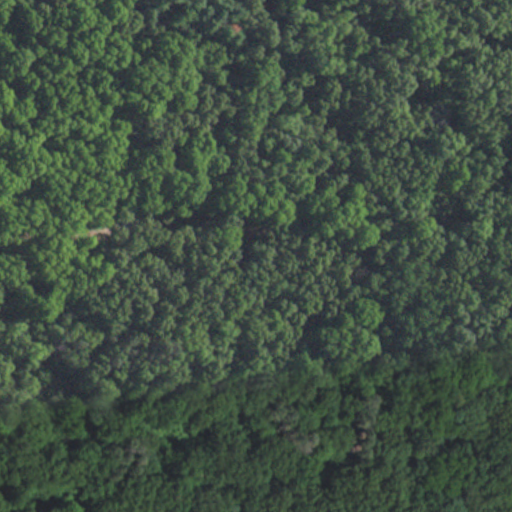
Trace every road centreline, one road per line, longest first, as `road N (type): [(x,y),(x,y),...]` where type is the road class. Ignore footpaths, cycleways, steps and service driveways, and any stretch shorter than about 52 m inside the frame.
road 1 (track): [(0,229),(511,219)]
road 2 (track): [(412,0),(412,219)]
